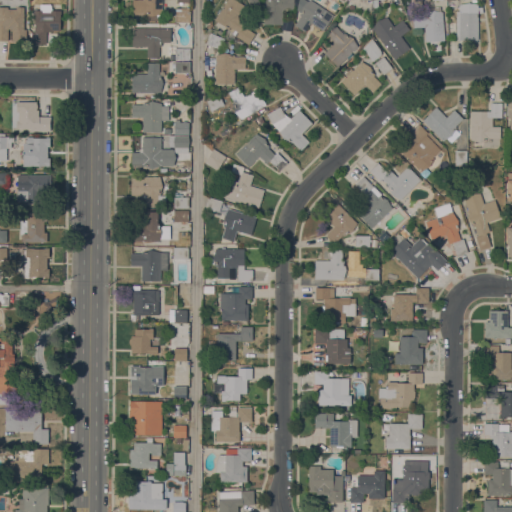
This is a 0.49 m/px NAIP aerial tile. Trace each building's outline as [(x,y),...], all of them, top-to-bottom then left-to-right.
[(147,20),(148,16),(132,15),(132,0),(162,0),(162,19),(157,19),(156,20),(147,20)] [(245,24),(244,26),(255,33),(249,43),(236,35),(238,32),(236,31),(234,33),(227,29),(228,28),(214,19),(225,0),(236,0),(244,5),(238,15),(239,19),(245,24)] [(258,0),(260,3),(252,8),(248,2),(249,1),(248,0),(258,0)] [(264,0),(293,0),(293,9),(282,9),(282,24),(264,24),(264,0)] [(308,0),(310,0),(333,15),(323,30),(311,22),(305,31),(294,25),(300,16),(299,15),(300,12),(296,8),(298,0),(304,0),(307,1),(308,0)] [(24,29),(26,29),(26,40),(0,40),(0,6),(7,6),(7,2),(17,2),(17,6),(24,6),(24,29)] [(53,3),(53,9),(61,10),(61,14),(60,14),(60,30),(53,30),(53,31),(46,31),(46,43),(31,43),(32,32),(35,32),(35,13),(34,13),(34,9),(40,9),(40,3),(53,3)] [(477,40),(455,39),(456,11),(460,11),(460,3),(476,3),(476,11),(478,11),(477,40)] [(444,40),(425,41),(424,27),(413,28),(412,15),(424,14),(424,13),(426,12),(425,7),(440,6),(440,12),(442,11),(444,40)] [(190,22),(185,22),(185,23),(181,23),(182,22),(175,22),(175,12),(173,12),(174,7),(189,7),(189,11),(190,11),(190,22)] [(393,26),(402,19),(410,29),(401,36),(410,47),(394,59),(371,28),(377,20),(387,16),(393,26)] [(290,31),(282,29),(284,17),(292,19),(290,31)] [(351,52),(353,54),(339,68),(324,52),(334,42),(327,35),(336,26),(344,33),(345,32),(353,37),(358,46),(351,52)] [(170,28),(170,42),(161,42),(161,46),(159,46),(159,57),(147,57),(147,46),(132,46),(132,27),(170,28)] [(224,39),(220,49),(206,43),(210,33),(224,39)] [(372,61),(362,47),(372,38),(380,49),(381,54),(372,61)] [(190,48),(190,59),(175,59),(175,48),(190,48)] [(245,68),(234,68),(234,83),(215,83),(215,54),(225,52),(234,54),(234,56),(245,56),(245,68)] [(392,67),(383,74),(374,62),(383,56),(392,67)] [(174,72),(174,61),(190,61),(190,72),(174,72)] [(354,94),(341,81),(343,78),(341,76),(351,67),(352,69),(361,61),(370,66),(375,74),(373,75),(381,83),(372,92),(365,84),(354,94)] [(146,73),(147,62),(159,62),(159,73),(161,73),(162,83),(161,92),(131,91),(131,73),(146,73)] [(228,92),(238,86),(244,96),(257,88),(266,105),(241,119),(235,112),(232,103),(233,102),(228,92)] [(219,94),(224,104),(211,111),(206,101),(219,94)] [(142,131),(142,117),(131,116),(131,104),(142,104),(142,102),(152,100),(161,102),(161,105),(169,105),(168,120),(161,120),(161,132),(142,131)] [(36,101),(36,104),(37,104),(37,108),(36,108),(36,109),(39,109),(38,116),(51,116),(51,129),(50,129),(50,130),(30,130),(30,128),(16,128),(16,127),(12,127),(12,102),(16,102),(16,101),(36,101)] [(470,110),(490,111),(490,102),(501,102),(501,107),(501,117),(492,117),(492,126),(500,126),(500,138),(489,138),(489,139),(470,140),(470,110)] [(299,109),(312,123),(301,133),(309,141),(300,150),(293,142),(291,144),(283,138),(279,131),(272,124),(267,113),(280,106),(283,113),(290,117),(299,109)] [(446,117),(454,109),(463,118),(455,126),(456,127),(455,128),(460,133),(451,142),(446,137),(442,140),(422,119),(436,106),(446,117)] [(189,134),(170,134),(170,132),(174,132),(174,121),(175,121),(175,119),(179,119),(179,121),(189,121),(189,134)] [(415,136),(409,129),(417,121),(427,132),(426,134),(441,149),(433,157),(434,158),(429,166),(421,171),(400,150),(415,136)] [(269,160),(266,163),(259,155),(248,166),(236,153),(256,133),(264,138),(269,146),(268,147),(274,154),(277,152),(287,162),(279,170),(269,160)] [(188,136),(188,152),(174,152),(174,146),(169,146),(169,135),(188,136)] [(0,136),(13,136),(13,142),(11,142),(11,147),(6,147),(6,160),(0,160),(0,136)] [(173,148),(173,165),(142,165),(142,164),(131,164),(131,151),(142,151),(142,136),(161,136),(161,144),(161,148),(173,148)] [(47,157),(50,157),(49,166),(45,166),(45,165),(31,165),(31,166),(23,166),(23,142),(26,142),(26,137),(32,137),(45,137),(50,137),(50,146),(47,146),(47,157)] [(204,162),(213,148),(226,156),(217,170),(204,162)] [(455,150),(466,150),(466,165),(455,165),(455,150)] [(300,169),(297,173),(287,164),(291,161),(300,169)] [(400,199),(387,186),(388,185),(381,178),(379,180),(369,170),(377,162),(387,172),(390,169),(397,176),(407,166),(421,179),(400,199)] [(222,196),(228,178),(238,181),(240,174),(231,171),(233,164),(243,168),(242,171),(253,174),(249,185),(264,190),(258,207),(222,196)] [(293,175),(290,179),(281,171),(284,167),(293,175)] [(50,174),(50,192),(41,192),(41,201),(38,201),(38,202),(28,202),(28,201),(17,200),(17,189),(17,174),(50,174)] [(371,227),(358,214),(369,204),(362,197),(365,194),(355,183),(363,175),(374,187),(375,186),(381,193),(380,195),(392,207),(371,227)] [(159,176),(162,185),(159,195),(165,195),(165,205),(146,205),(146,198),(143,198),(143,195),(131,195),(131,176),(159,176)] [(483,203),(495,199),(500,217),(486,222),(489,231),(485,233),(490,246),(479,249),(475,236),(478,235),(475,226),(473,226),(464,198),(480,193),(483,203)] [(188,197),(188,208),(174,208),(168,208),(168,202),(174,202),(174,197),(188,197)] [(222,201),(219,210),(205,206),(208,197),(222,201)] [(324,215),(337,202),(357,223),(344,235),(343,234),(334,242),(326,233),(334,226),(324,215)] [(449,205),(451,211),(452,211),(458,230),(457,230),(460,239),(463,238),(468,252),(457,256),(452,242),(449,243),(445,234),(432,239),(425,221),(439,216),(437,209),(449,205)] [(225,227),(222,226),(228,208),(256,217),(250,235),(237,230),(233,241),(222,237),(225,227)] [(173,221),(174,210),(188,210),(188,221),(173,221)] [(27,211),(47,212),(47,221),(44,221),(44,232),(46,232),(46,241),(22,241),(22,239),(21,239),(21,236),(22,236),(22,233),(27,233),(27,211)] [(170,239),(159,238),(159,241),(130,240),(131,220),(146,220),(146,211),(158,211),(157,223),(159,223),(158,225),(170,225),(170,239)] [(399,231),(404,227),(410,233),(405,237),(399,231)] [(389,236),(384,241),(379,236),(384,231),(389,236)] [(370,235),(369,246),(355,246),(355,235),(370,235)] [(390,251),(403,237),(411,245),(419,238),(420,239),(422,238),(427,243),(428,243),(436,251),(436,250),(447,260),(437,270),(431,264),(417,277),(390,251)] [(23,254),(20,254),(20,249),(25,249),(25,247),(34,247),(34,248),(42,248),(42,247),(49,247),(49,257),(47,257),(47,268),(48,268),(48,277),(43,277),(43,276),(36,276),(36,277),(32,277),(32,276),(30,276),(30,278),(22,278),(23,254)] [(173,258),(173,247),(188,247),(188,258),(173,258)] [(244,248),(244,270),(252,270),(252,280),(238,280),(238,266),(229,266),(229,278),(217,278),(217,266),(215,266),(213,257),(215,248),(244,248)] [(329,260),(330,249),(342,249),(342,260),(344,260),(345,270),(343,279),(314,279),(315,260),(329,260)] [(141,265),(130,265),(130,253),(141,253),(141,251),(167,252),(167,269),(160,269),(160,280),(141,280),(141,265)] [(355,261),(355,270),(346,270),(346,261),(355,261)] [(379,269),(378,280),(363,279),(364,268),(379,269)] [(214,285),(214,293),(203,293),(203,285),(214,285)] [(252,286),(252,298),(245,298),(245,304),(248,304),(248,319),(247,319),(247,324),(241,324),(241,319),(221,319),(221,310),(220,310),(220,293),(238,293),(238,286),(252,286)] [(314,287),(334,287),(334,297),(340,297),(340,296),(349,297),(349,298),(355,298),(355,315),(345,315),(345,322),(340,322),(340,321),(339,321),(339,322),(336,322),(336,321),(333,321),(333,323),(331,323),(331,321),(328,321),(328,322),(326,322),(326,315),(324,315),(324,312),(322,312),(322,305),(324,305),(324,303),(323,303),(323,298),(314,298),(314,287)] [(416,294),(416,287),(429,287),(428,301),(412,301),(412,320),(390,319),(390,307),(393,307),(393,293),(416,294)] [(130,289),(155,289),(155,299),(158,299),(158,314),(150,314),(137,314),(137,320),(130,320),(130,314),(133,314),(133,299),(130,299),(130,289)] [(0,294),(8,294),(7,305),(0,305),(0,294)] [(186,309),(186,321),(174,321),(174,309),(186,309)] [(507,327),(511,327),(511,337),(484,337),(484,321),(489,321),(489,310),(507,310),(507,327)] [(235,360),(214,359),(214,347),(217,347),(217,333),(240,333),(240,326),(252,326),(252,340),(235,340),(235,360)] [(150,346),(157,346),(157,353),(146,353),(146,352),(131,352),(131,344),(130,344),(130,338),(131,338),(131,335),(134,335),(134,329),(149,329),(149,328),(153,328),(153,338),(150,338),(150,346)] [(314,328),(344,328),(344,338),(347,338),(347,347),(350,347),(350,363),(327,363),(327,361),(325,361),(325,354),(327,354),(327,353),(326,353),(326,342),(314,343),(314,328)] [(352,337),(352,329),(366,329),(366,338),(352,337)] [(399,336),(412,336),(412,329),(426,329),(426,342),(423,342),(418,342),(418,347),(422,347),(422,363),(395,363),(395,352),(399,352),(399,336)] [(0,337),(12,338),(12,355),(14,355),(14,358),(15,359),(15,363),(13,364),(13,404),(0,404),(0,337)] [(511,368),(511,379),(488,379),(489,363),(493,363),(493,358),(484,357),(484,345),(498,345),(498,351),(511,352),(510,368),(511,368)] [(186,348),(186,360),(173,360),(174,347),(186,348)] [(130,393),(131,365),(138,365),(138,366),(151,366),(151,365),(163,366),(163,385),(156,385),(156,393),(130,393)] [(221,389),(224,389),(224,382),(217,382),(217,375),(225,375),(225,376),(238,376),(238,368),(251,367),(252,379),(246,379),(246,393),(239,393),(239,400),(225,400),(221,400),(221,392),(221,389)] [(314,371),(328,371),(328,377),(348,378),(348,395),(351,395),(350,405),(318,405),(318,389),(323,389),(323,383),(314,383),(314,371)] [(422,372),(422,383),(413,383),(413,390),(414,390),(414,397),(413,397),(413,400),(409,400),(409,406),(396,406),(396,407),(392,407),(392,408),(379,408),(379,387),(384,387),(384,388),(387,388),(387,381),(395,381),(395,382),(408,382),(408,372),(422,372)] [(504,391),(511,391),(511,416),(500,416),(500,397),(485,397),(485,383),(496,384),(496,389),(504,389),(504,391)] [(186,385),(186,397),(173,397),(173,385),(186,385)] [(161,435),(129,434),(130,400),(162,401),(161,435)] [(237,416),(237,407),(252,407),(252,421),(239,421),(239,431),(240,431),(239,441),(215,441),(216,430),(211,430),(211,410),(222,410),(222,416),(229,416),(229,411),(236,411),(236,416),(237,416)] [(5,430),(5,410),(41,411),(41,428),(48,428),(48,443),(33,443),(33,430),(18,430),(18,432),(14,431),(14,430),(5,430)] [(357,436),(351,436),(351,446),(346,446),(329,445),(330,427),(314,427),(315,412),(325,413),(325,419),(331,419),(331,420),(348,421),(348,419),(357,419),(357,436)] [(388,423),(407,423),(407,413),(422,413),(422,428),(409,428),(409,434),(410,434),(410,448),(385,448),(385,436),(388,436),(388,423)] [(492,438),(489,438),(489,434),(484,434),(484,423),(498,423),(498,431),(508,431),(511,431),(511,456),(509,456),(509,455),(495,455),(495,449),(492,449),(492,445),(491,445),(491,440),(492,440),(492,438)] [(173,437),(173,424),(186,425),(186,437),(181,437),(176,437),(173,437)] [(146,442),(146,438),(152,438),(152,442),(152,443),(161,443),(160,455),(151,455),(151,452),(149,452),(148,460),(157,460),(157,467),(134,467),(134,466),(130,466),(130,458),(129,458),(129,452),(130,452),(130,448),(133,448),(133,442),(146,442)] [(226,454),(226,448),(237,448),(237,447),(251,448),(251,460),(242,460),(242,466),(247,466),(246,481),(220,481),(220,472),(216,472),(216,461),(219,454),(226,454)] [(5,481),(5,461),(14,461),(14,460),(18,460),(18,449),(33,449),(33,448),(48,448),(48,463),(41,463),(41,482),(5,481)] [(184,463),(185,463),(185,475),(166,475),(166,463),(173,463),(173,451),(184,451),(184,463)] [(509,484),(511,484),(511,494),(487,494),(488,479),(492,479),(492,474),(483,473),(484,461),(498,461),(498,467),(510,467),(510,468),(509,484)] [(342,501),(328,501),(328,494),(316,494),(316,491),(308,491),(308,465),(320,465),(320,468),(333,469),(333,475),(341,475),(341,470),(344,470),(344,475),(342,475),(342,501)] [(428,490),(421,490),(421,494),(417,494),(417,495),(412,494),(409,494),(409,497),(405,497),(405,502),(392,502),(392,488),(392,478),(402,478),(402,465),(420,465),(420,470),(428,471),(428,472),(429,472),(429,479),(428,479),(428,490)] [(384,498),(368,498),(368,493),(363,493),(363,502),(350,502),(350,487),(357,487),(357,475),(374,475),(374,470),(384,470),(384,498)] [(129,493),(133,493),(133,481),(151,481),(151,482),(162,482),(162,498),(166,498),(166,509),(128,508),(129,493)] [(14,511),(15,509),(19,509),(19,498),(22,498),(22,487),(48,487),(48,504),(47,504),(46,511),(14,511)] [(241,497),(240,490),(253,490),(254,504),(242,504),(242,505),(237,505),(237,511),(219,511),(218,498),(241,497)] [(511,506),(511,511),(483,511),(483,499),(496,499),(496,506),(511,506)] [(183,501),(183,502),(185,502),(185,511),(172,511),(173,501),(183,501)]
